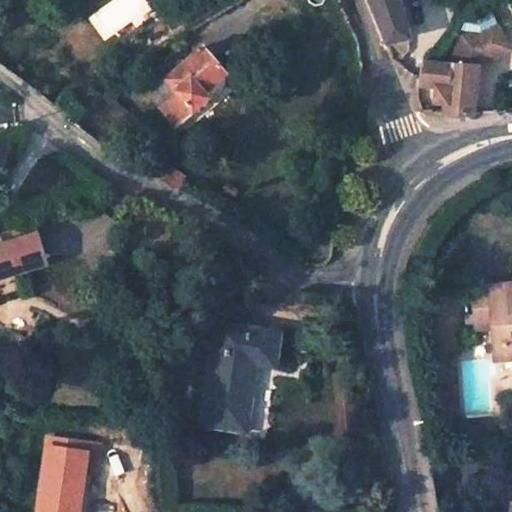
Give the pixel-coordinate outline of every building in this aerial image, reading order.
[(404,38),(407,37),(397,0),(370,0),(395,64),(407,47),(404,38)] [(441,61),(435,61),(423,59),(418,81),(418,86),(436,88),(434,111),(444,112),(444,114),(472,116),(474,113),(480,61),(506,48),(494,24),(476,33),(457,32),(441,61)] [(203,47),(166,80),(149,95),(177,127),(193,113),(209,98),(205,93),(227,73),(203,47)] [(94,139),(126,113),(103,88),(79,121),(75,125),(94,139)] [(157,162),(149,163),(144,172),(178,191),(183,179),(157,162)] [(55,262),(47,232),(0,246),(0,271),(11,268),(19,273),(55,262)] [(335,235),(311,232),(306,264),(318,266),(319,266),(320,266),(321,266),(322,266),(323,265),(324,264),(325,264),(326,263),(327,262),(328,261),(329,260),(329,259),(330,259),(330,258),(331,257),(331,255),(331,254),(331,253),(332,253),(335,235)] [(505,286),(465,289),(467,330),(491,328),(503,327),(504,360),(511,359),(511,288),(506,289),(505,286)] [(280,333),(215,327),(202,429),(246,435),(256,367),(274,369),(280,333)] [(494,361),(504,360),(503,327),(491,328),(494,361)] [(49,437),(38,511),(79,511),(81,500),(83,489),(86,470),(96,472),(101,444),(49,437)]
